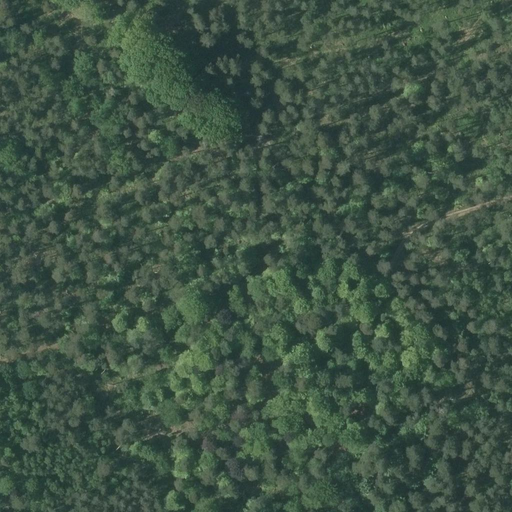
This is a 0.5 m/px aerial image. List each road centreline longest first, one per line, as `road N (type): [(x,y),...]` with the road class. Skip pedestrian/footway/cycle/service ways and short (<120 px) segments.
road 1 (track): [(511,432),(256,127),(103,0)]
road 2 (track): [(364,257),(325,256),(0,361)]
road 3 (track): [(511,202),(407,236),(384,280)]
